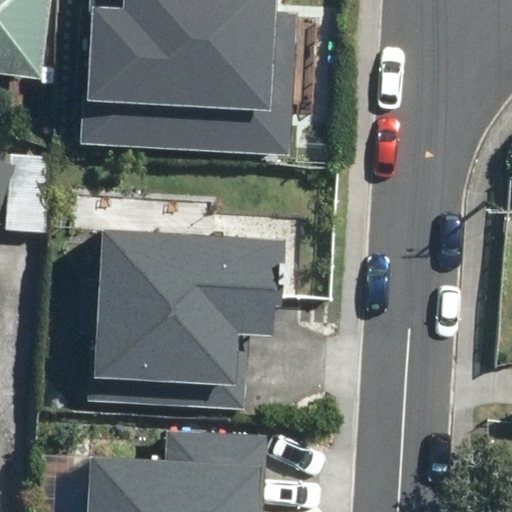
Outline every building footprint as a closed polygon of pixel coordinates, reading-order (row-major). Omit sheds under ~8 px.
[(0,0),(0,69),(38,75),(47,0),(0,0)] [(95,0),(88,142),(285,153),(293,15),(272,14),(272,0),(95,0)] [(12,152),(7,226),(46,228),(50,154),(12,152)] [(0,195),(11,162),(0,158),(0,195)] [(279,241),(104,232),(94,397),(241,405),(245,333),(274,334),(279,241)] [(94,460),(91,511),(259,511),(264,440),(167,435),(166,464),(94,460)]
